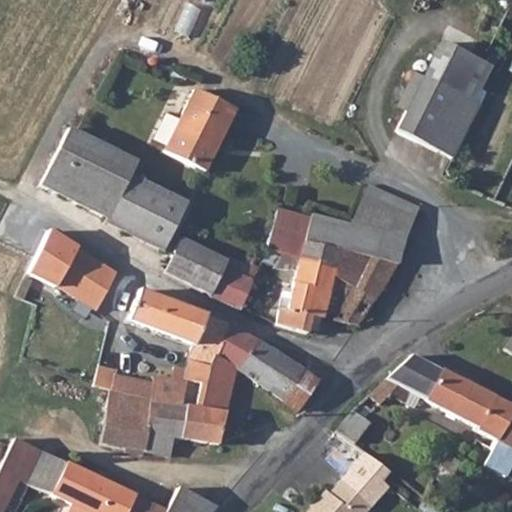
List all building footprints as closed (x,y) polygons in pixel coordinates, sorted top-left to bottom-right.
[(439,42),(422,78),(468,100),(485,64),(439,42)] [(406,85),(416,89),(422,78),(411,73),(406,85)] [(422,78),(416,89),(475,117),(480,106),(468,100),(422,78)] [(390,119),(400,124),(416,89),(406,85),(390,119)] [(416,89),(400,124),(396,133),(453,161),(475,117),(416,89)] [(159,151),(198,172),(230,111),(191,90),(159,151)] [(63,127),(34,185),(157,246),(180,201),(124,173),(130,161),(63,127)] [(407,235),(419,209),(370,187),(354,219),(407,235)] [(354,219),(352,225),(305,214),(297,257),(297,259),(334,266),(331,278),(351,288),(377,300),(398,266),(407,235),(354,219)] [(111,273),(49,231),(28,274),(39,280),(47,284),(49,281),(92,311),(111,273)] [(174,238),(159,272),(162,274),(209,294),(223,259),(174,238)] [(306,333),(310,317),(321,319),(331,278),(334,266),(297,259),(297,257),(264,249),(259,264),(273,267),(273,270),(295,269),(287,311),(277,309),(273,325),(306,333)] [(208,297),(238,310),(239,308),(250,278),(243,275),(246,266),(224,257),(223,259),(209,294),(208,297)] [(272,285),(252,276),(250,278),(239,308),(260,316),(272,285)] [(377,300),(351,288),(332,321),(356,325),(377,300)] [(123,321),(192,346),(185,362),(208,367),(212,358),(229,326),(195,311),(160,298),(135,290),(123,321)] [(236,372),(254,340),(248,336),(229,326),(212,358),(234,371),(236,372)] [(301,372),(254,340),(236,372),(245,377),(283,401),(301,372)] [(476,431),(495,441),(511,410),(511,409),(410,355),(367,396),(378,404),(389,395),(403,402),(409,392),(455,416),(477,428),(476,431)] [(183,367),(182,381),(223,389),(234,371),(212,358),(208,367),(185,362),(183,367)] [(182,381),(183,367),(154,360),(151,376),(113,369),(108,391),(179,404),(182,381)] [(312,379),(301,372),(283,401),(299,411),(321,378),(316,375),(312,379)] [(227,390),(223,389),(182,381),(179,404),(108,391),(99,442),(139,451),(142,453),(167,458),(170,439),(217,446),(227,390)] [(511,410),(495,441),(511,449),(511,410)] [(334,431),(353,446),(371,424),(352,411),(334,431)] [(16,479),(1,473),(15,447),(18,440),(14,438),(0,465),(0,508),(16,479)] [(15,447),(1,473),(16,479),(23,482),(40,451),(18,440),(15,447)] [(27,484),(50,495),(66,463),(40,451),(23,482),(27,484)] [(319,488),(297,511),(367,511),(389,489),(380,482),(387,475),(359,452),(323,492),(319,488)] [(441,468),(453,473),(459,462),(448,456),(441,468)] [(209,511),(212,508),(176,489),(164,511),(66,463),(50,495),(70,504),(86,511),(209,511)] [(12,511),(27,484),(23,482),(16,479),(0,508),(8,511),(12,511)]
